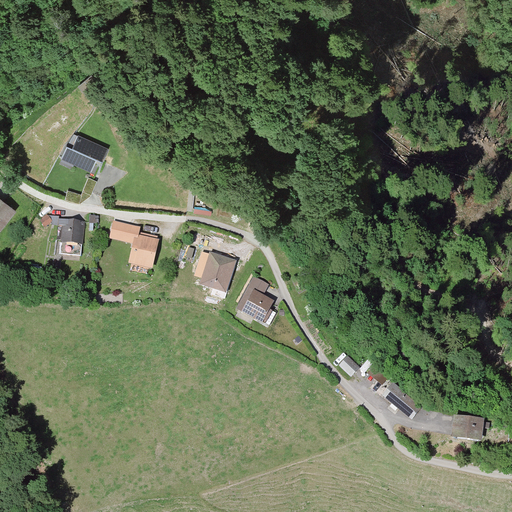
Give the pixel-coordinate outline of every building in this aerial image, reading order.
[(106,150),(72,136),(62,161),(91,173),(97,160),(101,162),(106,150)] [(0,229),(15,212),(0,199),(0,229)] [(39,221),(45,230),(53,224),(48,215),(39,221)] [(84,244),(83,223),(62,223),(63,244),(84,244)] [(150,271),(157,241),(138,236),(139,230),(112,223),(108,242),(131,247),(127,266),(150,271)] [(226,297),(236,264),(202,253),(194,278),(201,281),(199,288),(226,297)] [(268,287),(253,280),(244,297),(250,300),(242,315),(262,326),(274,303),(263,297),(268,287)] [(340,367),(351,377),(359,368),(348,358),(340,367)] [(381,397),(411,421),(421,408),(391,384),(381,397)] [(452,436),(482,439),(484,417),(454,414),(452,436)]
